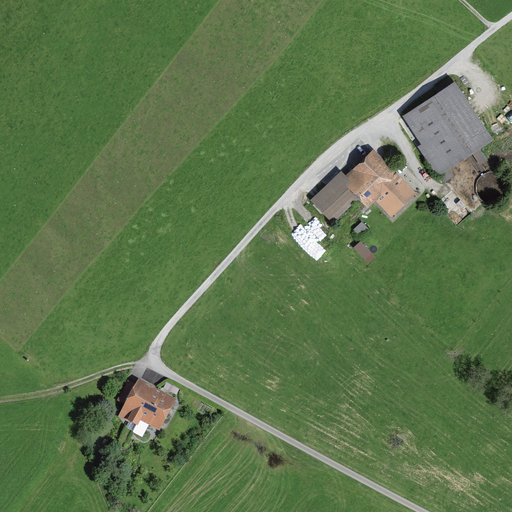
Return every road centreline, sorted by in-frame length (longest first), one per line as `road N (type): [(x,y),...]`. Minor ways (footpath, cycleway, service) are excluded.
road 1 (unclassified): [(421,511),(170,374),(155,350),(281,205),(511,16)]
road 2 (track): [(154,356),(0,403)]
